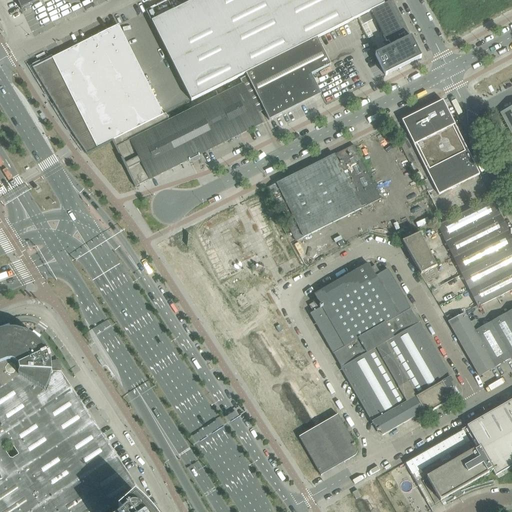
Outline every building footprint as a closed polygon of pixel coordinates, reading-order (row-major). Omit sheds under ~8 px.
[(16,0),(21,10),(28,7),(42,0),(16,0)] [(357,19),(384,5),(381,0),(196,0),(151,23),(191,102),(246,75),(317,39),(357,19)] [(385,76),(421,59),(410,38),(392,2),(371,13),(389,49),(375,56),(385,76)] [(52,59),(32,69),(67,125),(82,118),(89,114),(93,122),(152,93),(118,26),(52,59)] [(321,96),(311,76),(331,67),(317,39),(246,75),(247,77),(240,81),(243,85),(257,115),(261,113),(264,112),(269,122),(273,119),(279,117),(317,98),(321,96)] [(163,116),(112,142),(135,188),(149,181),(150,181),(151,180),(189,161),(189,162),(194,160),(200,157),(199,156),(245,133),(261,125),(262,125),(257,115),(243,85),(169,121),(166,115),(163,116)] [(82,118),(67,125),(86,154),(97,149),(112,142),(163,116),(152,93),(93,122),(89,114),(82,118)] [(479,175),(455,126),(443,102),(402,122),(402,123),(414,147),(429,177),(439,196),(479,175)] [(511,108),(500,114),(511,136),(511,108)] [(381,200),(354,146),(334,156),(275,185),(269,188),(296,242),(302,239),(361,210),(381,200)] [(423,180),(419,173),(415,175),(419,182),(422,181),(423,180)] [(454,259),(508,232),(500,216),(492,200),(443,224),(438,227),(446,243),(454,259)] [(462,276),(511,250),(511,240),(508,232),(454,259),(462,276)] [(438,277),(434,269),(436,268),(420,235),(402,243),(411,259),(421,275),(425,283),(438,277)] [(511,250),(462,276),(470,291),(478,307),(480,306),(496,298),(511,290),(511,250)] [(455,388),(450,379),(419,325),(418,325),(417,322),(416,323),(413,316),(412,317),(409,311),(410,310),(388,271),(388,270),(380,275),(375,267),(371,269),(371,270),(368,265),(369,265),(368,265),(315,296),(317,299),(316,300),(312,302),(314,305),(310,307),(313,313),(310,315),(333,354),(332,355),(333,355),(334,354),(341,366),(340,367),(341,369),(342,371),(371,422),(372,423),(377,432),(378,432),(379,433),(380,432),(382,436),(414,418),(416,421),(423,417),(421,414),(423,413),(426,416),(428,415),(428,414),(449,402),(449,403),(452,401),(450,399),(456,395),(453,389),(455,388)] [(495,368),(475,332),(464,314),(448,322),(479,377),(495,368)] [(511,358),(511,322),(507,314),(506,315),(491,324),(511,359),(511,358)] [(511,359),(491,324),(475,332),(495,368),(511,359)] [(48,355),(47,353),(42,345),(36,340),(38,338),(36,336),(33,334),(32,336),(26,333),(17,330),(15,330),(13,330),(8,330),(6,330),(5,330),(5,329),(0,330),(1,331),(0,331),(0,363),(2,362),(4,366),(0,367),(0,373),(0,374),(2,376),(4,378),(6,380),(9,381),(12,380),(15,380),(18,378),(19,377),(20,376),(21,373),(22,371),(51,372),(50,363),(49,358),(48,355)] [(0,511),(105,511),(138,490),(102,435),(99,431),(60,373),(51,372),(22,371),(21,373),(20,376),(19,377),(18,378),(15,380),(12,380),(9,381),(6,380),(4,378),(2,376),(0,374),(0,373),(0,367),(4,366),(2,362),(0,363),(0,511)] [(495,477),(511,467),(511,401),(467,427),(407,462),(404,463),(404,464),(417,486),(419,485),(422,483),(425,482),(427,480),(440,502),(454,494),(456,493),(493,472),(495,477)] [(356,448),(351,439),(338,416),(299,437),(320,475),(321,477),(322,476),(321,474),(343,461),(344,463),(353,458),(355,456),(356,454),(357,452),(357,450),(356,448)] [(357,491),(352,494),(356,500),(361,497),(357,491)] [(118,511),(151,511),(152,511),(147,506),(142,501),(135,496),(118,511)]
